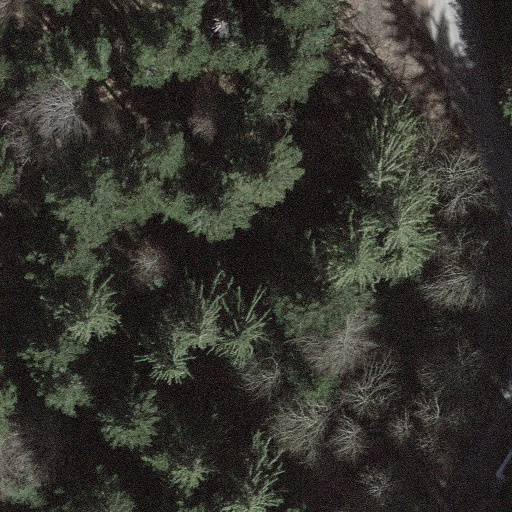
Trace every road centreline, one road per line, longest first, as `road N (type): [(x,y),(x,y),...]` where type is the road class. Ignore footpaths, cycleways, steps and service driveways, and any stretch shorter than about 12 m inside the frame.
road 1 (track): [(470,0),(511,182)]
road 2 (track): [(511,399),(451,511)]
